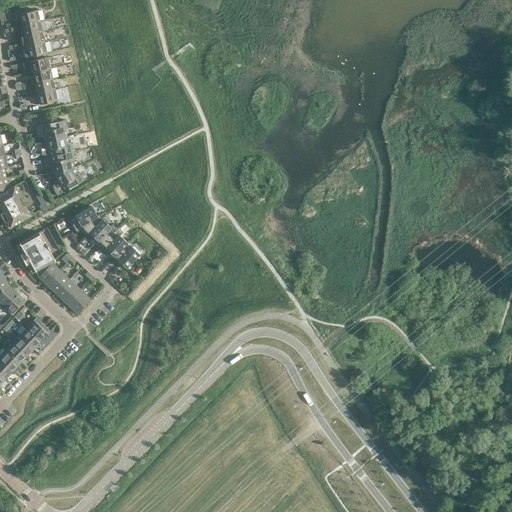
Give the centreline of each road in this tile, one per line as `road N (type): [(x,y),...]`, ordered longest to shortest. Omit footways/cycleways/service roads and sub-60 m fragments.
road 1 (tertiary): [(421,511),(292,343),(252,334),(218,368)]
road 2 (tertiary): [(218,368),(243,352),(274,352),(389,511)]
road 3 (tertiary): [(218,368),(80,511)]
